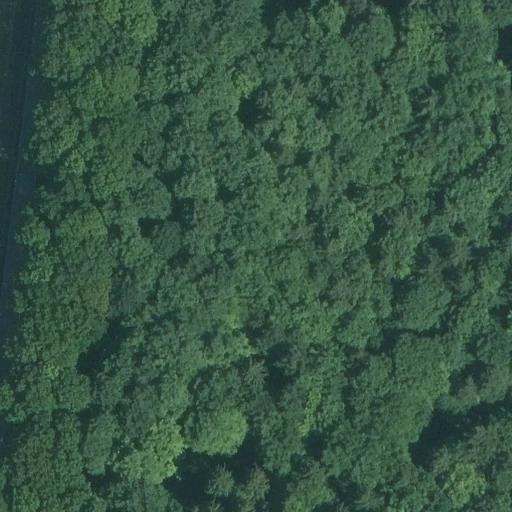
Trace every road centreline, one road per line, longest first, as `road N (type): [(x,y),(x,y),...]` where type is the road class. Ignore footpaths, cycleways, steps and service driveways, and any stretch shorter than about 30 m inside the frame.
road 1 (tertiary): [(0,386),(47,0)]
road 2 (track): [(340,511),(511,420)]
